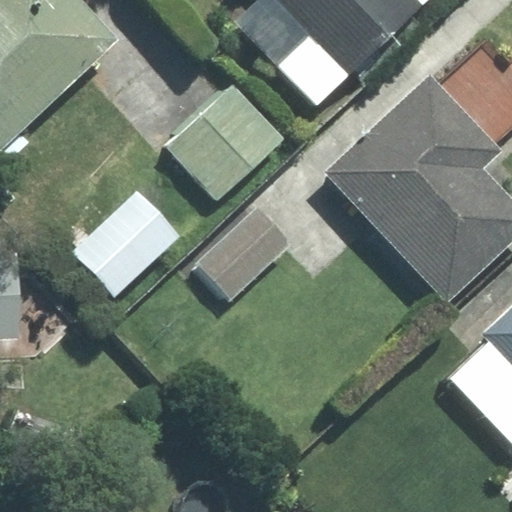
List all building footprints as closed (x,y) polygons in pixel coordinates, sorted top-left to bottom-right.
[(0,0),(0,146),(107,49),(61,0),(0,0)] [(251,0),(226,24),(306,109),(420,0),(251,0)] [(489,159),(418,83),(314,181),(434,310),(511,236),(511,214),(474,173),(489,159)] [(274,143),(222,89),(157,153),(210,206),(274,143)] [(168,242),(122,193),(58,254),(105,303),(168,242)] [(284,244),(249,208),(187,270),(223,305),(284,244)] [(511,292),(467,339),(511,382),(511,292)]
